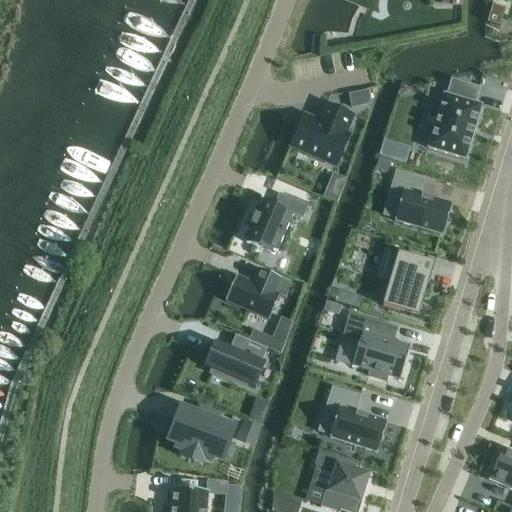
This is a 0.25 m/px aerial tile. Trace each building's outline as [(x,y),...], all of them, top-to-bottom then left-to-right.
[(492,5),(486,22),(493,24),(499,26),(505,8),(493,5),(492,5)] [(442,98),(427,149),(457,158),(465,160),(482,105),(474,103),(479,87),(451,79),(446,95),(443,94),(442,98)] [(367,91),(347,94),(350,109),(363,106),(370,105),(367,94),(367,91)] [(303,114),(289,146),(335,167),(350,134),(346,133),(348,127),(354,115),(325,102),(320,114),(319,117),(317,120),(303,114)] [(379,157),(375,168),(386,172),(390,161),(379,157)] [(396,171),(391,188),(402,192),(394,219),(394,221),(442,235),(451,204),(418,195),(423,179),(396,171)] [(332,174),(323,198),(330,201),(337,203),(346,179),(339,177),(332,174)] [(253,227),(246,243),(270,253),(272,250),(276,251),(291,216),(287,214),(288,212),(301,218),(307,206),(278,193),(273,206),(263,202),(258,216),(254,214),(252,219),(249,225),(253,227)] [(384,299),(382,306),(383,306),(417,316),(433,263),(427,261),(398,253),(393,272),(384,299)] [(237,275),(225,300),(268,319),(279,295),(283,297),(290,283),(258,268),(253,279),(252,282),(237,275)] [(337,291),(333,302),(358,310),(361,298),(337,291)] [(325,302),(322,311),(328,313),(338,316),(340,307),(331,304),(325,302)] [(349,314),(342,340),(353,343),(358,345),(351,366),(368,371),(367,377),(386,383),(388,378),(392,379),(398,381),(408,346),(403,344),(392,341),(394,337),(396,328),(349,314)] [(252,329),(247,340),(266,348),(279,353),(283,342),(271,337),(252,329)] [(212,347),(203,367),(205,368),(253,389),(253,388),(264,363),(264,362),(261,361),(266,350),(265,349),(264,349),(235,336),(235,337),(231,345),(229,349),(214,342),(212,347)] [(331,387),(326,402),(339,406),(329,437),(376,452),(386,421),(355,411),(360,396),(331,387)] [(227,447),(234,428),(180,406),(176,416),(173,425),(167,423),(162,436),(168,438),(167,440),(221,461),(222,459),(227,461),(232,449),(227,447)] [(243,422),(236,441),(252,448),(260,428),(243,422)] [(497,463),(489,480),(511,491),(511,450),(504,447),(497,463)] [(319,451),(314,464),(332,470),(330,476),(320,506),(338,511),(339,509),(348,511),(356,511),(370,472),(366,470),(358,468),(359,464),(336,457),(319,451)] [(206,480),(205,492),(208,492),(209,492),(209,495),(224,496),(225,485),(227,485),(227,483),(206,480)] [(224,496),(224,502),(240,503),(242,487),(227,485),(225,485),(224,496)] [(206,511),(208,492),(205,492),(172,488),(169,511),(206,511)] [(273,494),(270,511),(271,511),(270,511),(297,511),(301,502),(274,494),(273,494)]
